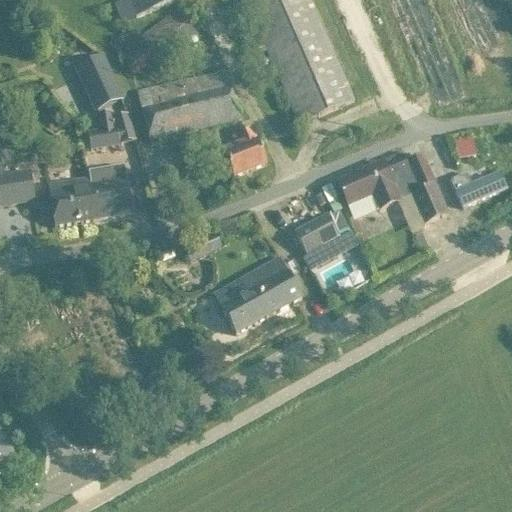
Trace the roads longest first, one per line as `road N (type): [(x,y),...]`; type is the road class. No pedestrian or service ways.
road 1 (residential): [(0,268),(183,229),(412,136),(511,118)]
road 2 (tertiary): [(75,478),(511,235)]
road 3 (residential): [(75,478),(0,354)]
